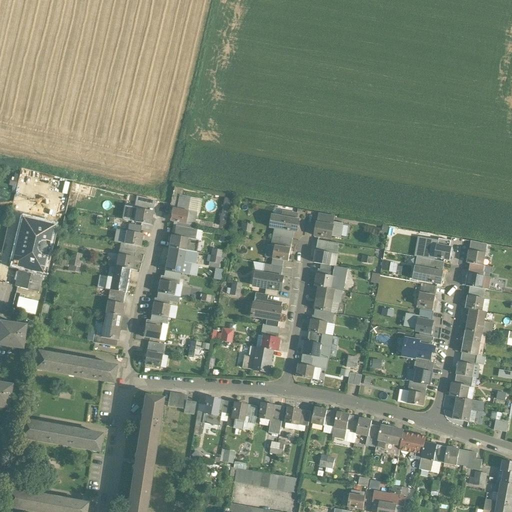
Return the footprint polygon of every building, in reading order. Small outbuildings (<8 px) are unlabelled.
[(178,191),(173,190),(172,197),(170,205),(172,209),(175,210),(177,197),(178,197),(178,191)] [(154,202),(136,197),(134,210),(136,211),(151,214),(154,202)] [(178,197),(177,197),(175,210),(172,209),(169,221),(173,222),(172,226),(176,227),(191,230),(194,213),(187,212),(189,199),(178,197)] [(151,214),(136,211),(134,222),(149,225),(150,218),(151,219),(151,214)] [(296,217),(283,214),(282,218),(272,217),(270,229),(274,230),(293,233),(295,233),(297,221),(296,221),(296,217)] [(334,217),(318,214),(317,224),(333,227),(333,223),(334,217)] [(54,226),(23,218),(13,259),(23,262),(24,262),(23,267),(43,272),(44,272),(48,252),(50,252),(51,246),(50,246),(54,226)] [(333,227),(317,224),(314,237),(330,239),(331,237),(340,239),(343,225),(333,223),(333,227)] [(139,236),(141,229),(129,227),(128,234),(139,236)] [(174,237),(195,241),(197,231),(191,230),(176,227),(174,237)] [(293,233),(274,230),(273,236),(277,237),(291,239),(293,233)] [(250,232),(240,231),(239,238),(249,240),(250,232)] [(128,234),(126,233),(124,245),(139,247),(140,241),(141,241),(142,236),(139,236),(128,234)] [(174,237),(170,237),(169,242),(170,242),(168,249),(192,253),(195,254),(197,242),(195,241),(174,237)] [(291,239),(277,237),(275,247),(290,250),(291,239)] [(438,242),(438,246),(450,248),(451,242),(439,239),(438,242)] [(434,258),(436,245),(438,246),(438,242),(427,240),(423,259),(431,261),(434,261),(435,258),(434,258)] [(318,241),(316,251),(336,255),(338,244),(318,241)] [(134,259),(136,247),(120,244),(118,256),(134,259)] [(438,246),(436,245),(434,258),(435,258),(450,261),(452,249),(450,248),(438,246)] [(275,247),(267,246),(265,258),(288,262),(290,250),(275,247)] [(484,250),(474,248),(473,253),(469,252),(468,257),(468,258),(467,264),(482,267),(484,255),(483,254),(484,250)] [(192,253),(168,249),(165,265),(164,271),(179,274),(181,262),(190,264),(192,253)] [(336,255),(316,251),(315,256),(315,258),(314,264),(322,265),(334,267),(336,255)] [(134,259),(108,254),(106,266),(109,267),(129,270),(131,270),(132,264),(133,264),(134,259)] [(221,259),(208,256),(207,262),(210,263),(209,266),(218,269),(221,259)] [(67,272),(78,274),(81,262),(69,260),(55,257),(53,266),(61,268),(61,267),(68,268),(67,272)] [(442,269),(430,266),(431,261),(423,259),(417,258),(413,280),(439,285),(442,269)] [(334,267),(322,265),(321,271),(345,275),(346,269),(334,267)] [(282,268),(269,266),(267,276),(281,279),(282,268)] [(23,267),(20,267),(15,287),(38,293),(41,281),(43,272),(23,267)] [(129,270),(109,267),(107,278),(105,290),(110,291),(124,294),(126,286),(129,270)] [(321,271),(318,270),(316,280),(316,281),(315,287),(318,288),(342,292),(345,275),(321,271)] [(164,271),(163,277),(179,280),(180,274),(164,271)] [(481,272),(471,271),(470,275),(468,275),(467,280),(468,280),(466,287),(481,289),(483,277),(480,277),(481,272)] [(267,276),(255,274),(253,286),(266,289),(278,291),(280,291),(282,279),(267,276)] [(107,278),(99,277),(97,288),(105,290),(107,278)] [(174,284),(159,281),(158,286),(158,287),(157,293),(172,296),(174,284)] [(239,296),(242,283),(232,281),(229,294),(239,296)] [(342,292),(318,288),(316,303),(316,304),(315,311),(330,313),(331,303),(339,304),(342,292)] [(278,291),(266,289),(264,295),(268,296),(277,298),(278,291)] [(432,292),(423,290),(422,295),(419,294),(417,306),(432,309),(434,297),(432,297),(432,292)] [(123,306),(124,294),(110,291),(107,303),(123,306)] [(153,299),(152,304),(168,307),(169,302),(177,303),(178,298),(157,293),(156,299),(153,299)] [(481,295),(471,293),(470,298),(468,297),(467,303),(466,309),(470,310),(481,312),(483,300),(480,299),(481,295)] [(264,295),(256,294),(255,300),(267,302),(268,296),(264,295)] [(267,302),(255,300),(252,317),(266,319),(278,321),(281,305),(267,302)] [(489,301),(483,300),(481,312),(485,313),(487,313),(489,301)] [(123,306),(107,303),(105,314),(105,315),(120,317),(121,310),(122,310),(123,306)] [(168,307),(152,304),(151,309),(152,309),(150,316),(166,318),(168,307)] [(470,310),(468,320),(471,320),(471,316),(481,318),(480,322),(483,323),(485,313),(481,312),(470,310)] [(312,316),(311,321),(327,323),(332,324),(334,314),(330,313),(315,311),(314,316),(312,316)] [(120,317),(105,315),(101,338),(116,341),(120,317)] [(166,318),(150,316),(149,321),(161,323),(160,324),(165,325),(166,319),(166,318)] [(429,317),(419,316),(418,320),(416,332),(430,334),(432,322),(428,322),(429,317)] [(481,318),(471,316),(471,320),(468,320),(467,325),(468,325),(466,332),(481,334),(483,323),(480,322),(481,318)] [(278,321),(266,319),(265,326),(277,328),(278,321)] [(149,321),(145,321),(142,338),(157,341),(158,341),(164,342),(167,326),(165,325),(160,324),(161,323),(149,321)] [(327,323),(311,321),(310,326),(311,326),(310,333),(324,336),(327,323)] [(24,328),(0,323),(0,345),(21,349),(24,328)] [(483,323),(481,334),(490,336),(492,324),(483,323)] [(265,326),(263,326),(262,333),(266,334),(266,337),(278,339),(280,329),(265,326)] [(225,342),(228,335),(219,330),(215,337),(225,342)] [(511,332),(509,331),(508,335),(505,334),(503,343),(511,345),(511,332)] [(466,332),(463,348),(462,354),(481,357),(485,335),(481,334),(466,332)] [(433,338),(416,335),(414,341),(405,340),(402,358),(414,360),(415,357),(429,360),(431,353),(433,353),(434,352),(434,350),(433,349),(431,348),(432,348),(431,348),(433,338)] [(101,338),(93,336),(92,343),(115,348),(116,341),(101,338)] [(266,337),(264,337),(262,349),(274,351),(277,352),(278,344),(279,344),(280,340),(278,339),(266,337)] [(198,358),(202,342),(193,340),(189,356),(198,358)] [(161,356),(163,346),(148,343),(146,353),(161,356)] [(320,346),(305,343),(304,348),(304,349),(303,355),(318,358),(320,346)] [(262,349),(250,347),(249,357),(245,356),(242,369),(270,374),(274,351),(262,349)] [(115,367),(37,353),(34,370),(112,384),(115,367)] [(161,356),(146,353),(143,365),(159,368),(161,356)] [(348,355),(346,366),(357,368),(359,356),(348,355)] [(429,363),(415,360),(413,370),(432,373),(433,364),(429,363)] [(473,361),(464,360),(463,365),(458,364),(457,369),(456,375),(471,378),(473,366),(473,361)] [(314,368),(299,366),(298,371),(297,378),(312,380),(314,368)] [(413,370),(410,369),(407,382),(414,383),(427,385),(429,386),(430,378),(431,379),(432,373),(413,370)] [(511,370),(499,369),(498,376),(511,378),(511,370)] [(361,376),(350,373),(348,384),(360,386),(361,376)] [(467,383),(457,381),(456,386),(452,385),(451,391),(450,397),(457,398),(465,400),(467,388),(466,388),(467,383)] [(10,387),(0,385),(0,407),(6,408),(10,387)] [(413,393),(401,391),(399,403),(423,407),(423,406),(422,406),(424,400),(425,395),(413,393)] [(497,399),(505,401),(506,393),(499,392),(497,399)] [(186,398),(169,395),(167,406),(184,409),(185,403),(185,402),(186,402),(186,398)] [(144,397),(127,511),(144,511),(162,400),(144,397)] [(465,400),(457,398),(455,408),(470,411),(482,413),(484,404),(465,400)] [(207,399),(204,414),(202,424),(219,427),(223,402),(219,401),(207,399)] [(195,405),(185,403),(184,409),(183,413),(193,415),(195,405)] [(246,406),(234,404),(231,419),(234,420),(233,429),(242,430),(244,417),(247,417),(246,419),(249,420),(251,406),(246,405),(246,406)] [(277,412),(273,411),(274,406),(262,404),(259,420),(271,422),(271,421),(275,421),(277,412)] [(257,407),(251,406),(249,420),(248,424),(254,425),(257,407)] [(470,411),(455,408),(454,413),(453,420),(468,423),(470,411)] [(300,411),(288,409),(285,424),(297,426),(297,425),(302,426),(303,416),(299,415),(300,411)] [(330,417),(326,416),(327,411),(322,410),(322,411),(314,409),(311,424),(324,426),(324,425),(328,426),(330,417)] [(501,415),(492,413),(491,419),(496,420),(500,421),(501,415)] [(354,417),(344,415),(337,414),(332,436),(345,439),(346,430),(351,431),(353,420),(354,417)] [(371,422),(366,421),(359,420),(359,422),(356,433),(356,435),(368,437),(368,436),(373,437),(373,436),(375,428),(370,427),(371,422)] [(101,435),(23,421),(20,438),(97,453),(101,435)] [(393,430),(388,429),(381,427),(381,428),(379,437),(375,454),(385,456),(386,453),(398,456),(400,449),(402,436),(392,434),(393,430)] [(415,437),(410,436),(403,435),(402,436),(400,449),(412,452),(412,451),(417,452),(418,442),(414,441),(415,437)] [(269,452),(283,455),(285,443),(271,441),(269,452)] [(435,446),(431,445),(430,445),(424,444),(419,470),(430,473),(433,461),(438,462),(440,447),(436,446),(435,446)] [(447,449),(440,447),(438,462),(444,463),(447,449)] [(220,461),(233,463),(234,450),(221,449),(220,461)] [(463,452),(454,450),(447,449),(444,463),(455,466),(457,465),(461,466),(463,452)] [(469,453),(463,452),(461,466),(467,467),(469,453)] [(476,454),(469,453),(467,467),(474,468),(473,470),(480,471),(482,461),(475,460),(476,454)] [(321,454),(319,466),(326,467),(326,471),(332,472),(335,457),(321,454)] [(511,463),(502,462),(500,470),(503,470),(501,484),(511,485),(511,463)] [(297,481),(235,470),(233,482),(295,493),(297,481)] [(469,484),(485,486),(487,473),(475,471),(474,477),(470,476),(469,484)] [(359,478),(358,485),(379,488),(380,481),(359,478)] [(438,496),(441,481),(435,479),(432,495),(438,496)] [(511,485),(501,484),(496,483),(495,489),(500,490),(511,491),(511,485)] [(392,487),(391,494),(408,497),(409,490),(392,487)] [(84,511),(86,504),(8,490),(5,507),(30,511),(84,511)] [(511,511),(511,491),(500,490),(497,504),(486,502),(484,511),(488,511),(511,511)] [(360,493),(351,491),(351,496),(350,496),(348,507),(362,510),(365,498),(360,497),(360,493)] [(404,508),(406,497),(374,491),(372,502),(380,504),(395,506),(404,508)]
